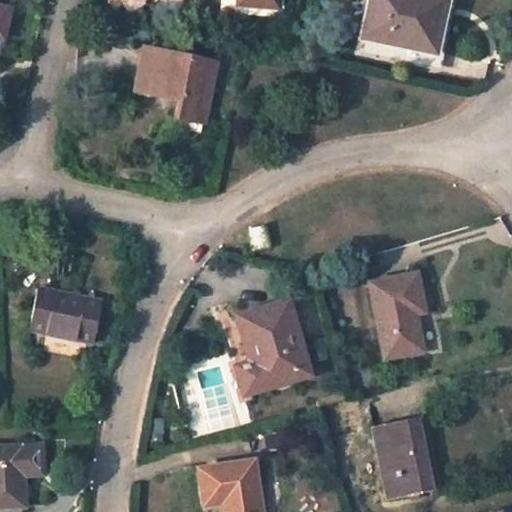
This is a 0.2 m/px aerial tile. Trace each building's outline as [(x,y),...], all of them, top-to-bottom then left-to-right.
[(119,0),(127,11),(143,0),(119,0)] [(446,0),(368,0),(357,53),(432,69),(446,0)] [(0,5),(0,38),(3,39),(11,8),(0,5)] [(215,62),(144,47),(133,90),(179,100),(175,118),(203,123),(215,62)] [(266,224),(246,229),(252,251),(271,247),(266,224)] [(414,273),(369,282),(384,358),(421,352),(413,314),(422,312),(414,273)] [(92,342),(101,301),(37,287),(27,329),(92,342)] [(310,376),(287,299),(234,314),(248,361),(234,365),(244,395),(310,376)] [(418,418),(372,427),(386,499),(430,490),(418,418)] [(21,445),(0,445),(0,506),(25,506),(24,476),(37,475),(43,469),(41,444),(23,445),(21,445)] [(260,511),(253,460),(198,468),(204,506),(223,503),(224,511),(260,511)]
